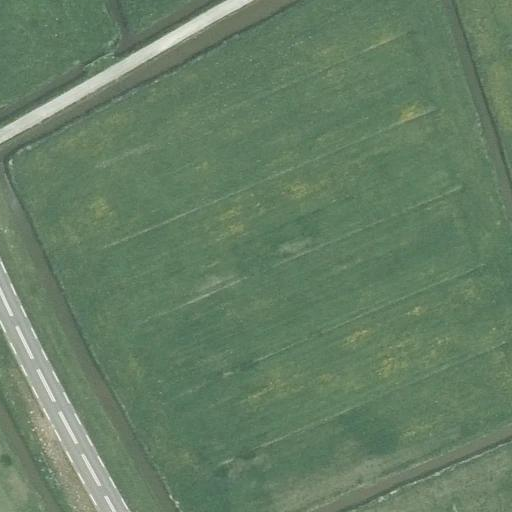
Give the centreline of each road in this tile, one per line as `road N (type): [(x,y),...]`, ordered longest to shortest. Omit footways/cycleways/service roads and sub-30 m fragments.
road 1 (unclassified): [(243,0),(0,136)]
road 2 (tertiary): [(113,511),(0,292)]
